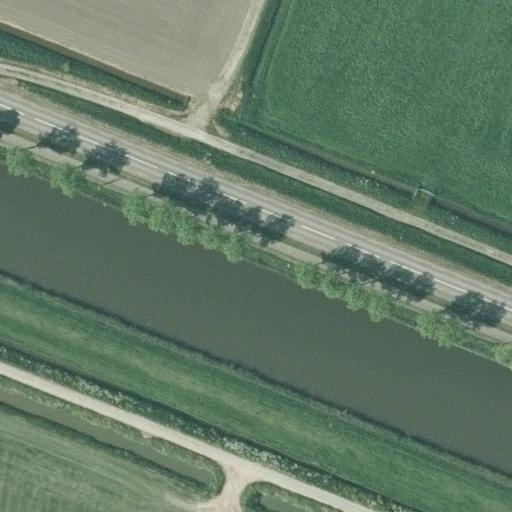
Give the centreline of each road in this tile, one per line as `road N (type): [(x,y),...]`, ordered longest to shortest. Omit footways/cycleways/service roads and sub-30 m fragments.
road 1 (primary): [(511,310),(0,105)]
road 2 (track): [(511,263),(153,118),(0,71)]
road 3 (unclassified): [(354,511),(0,367)]
